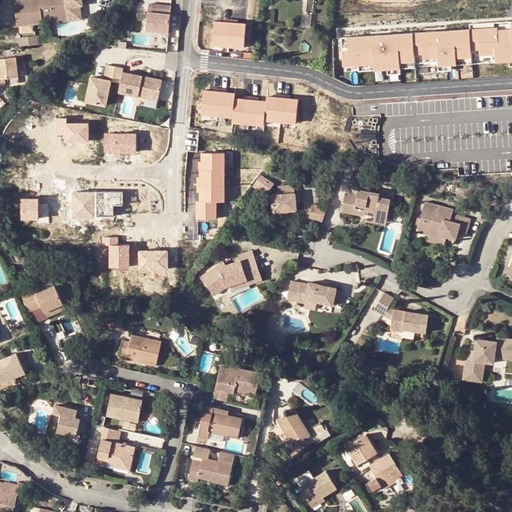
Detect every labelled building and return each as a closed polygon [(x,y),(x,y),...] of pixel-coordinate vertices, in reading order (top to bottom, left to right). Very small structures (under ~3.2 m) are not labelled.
[(67,16),(65,0),(14,0),(18,25),(43,22),(43,19),(51,18),(67,16)] [(168,31),(171,5),(148,3),(146,29),(168,31)] [(215,21),(213,45),(229,46),(231,19),(224,19),(223,22),(215,21)] [(238,20),(231,19),(229,46),(245,47),(246,23),(238,23),(238,20)] [(511,60),(511,21),(470,24),(470,29),(342,38),(344,66),(373,63),(374,70),(400,68),(399,61),(418,59),(419,67),(456,64),(456,57),(471,56),(471,64),(511,60)] [(35,24),(21,25),(21,32),(35,30),(35,24)] [(40,41),(39,34),(20,36),(21,43),(40,41)] [(0,77),(5,77),(19,75),(17,56),(0,58),(0,77)] [(119,71),(120,67),(103,64),(100,78),(87,76),(82,100),(102,104),(107,80),(117,82),(119,71)] [(158,80),(119,71),(117,82),(115,91),(137,95),(154,99),(158,80)] [(204,90),(202,113),(218,115),(220,88),(213,88),(213,91),(204,90)] [(227,89),(220,88),(218,115),(233,116),(235,98),(236,93),(227,92),(227,89)] [(266,101),(265,119),(280,121),(283,95),(276,94),(275,97),(267,96),(266,101)] [(290,95),(283,95),(280,121),(296,122),(298,99),(290,98),(290,95)] [(233,116),(233,121),(248,123),(251,97),(244,96),(243,99),(235,98),(233,116)] [(258,97),(251,97),(248,123),(264,124),(265,119),(266,101),(258,100),(258,97)] [(68,119),(54,119),(54,135),(64,135),(65,143),(87,143),(87,125),(68,125),(68,119)] [(135,135),(102,135),(102,153),(135,153),(135,135)] [(203,161),(203,168),(224,168),(224,152),(203,152),(203,161)] [(197,177),(198,184),(224,184),(224,168),(203,168),(201,168),(201,177),(197,177)] [(263,172),(254,184),(267,193),(276,182),(263,172)] [(375,216),(388,218),(391,199),(380,197),(381,193),(370,191),(373,178),(353,175),(350,187),(359,190),(358,194),(346,192),(343,210),(355,212),(356,208),(366,209),(365,214),(375,216)] [(320,192),(331,196),(336,182),(322,178),(320,192)] [(273,193),(275,210),(298,208),(297,195),(296,183),(280,184),(281,193),(273,193)] [(201,192),(201,200),(216,200),(224,200),(224,184),(198,184),(198,192),(201,192)] [(122,194),(94,194),(94,195),(95,218),(112,218),(112,207),(122,207),(122,194)] [(95,218),(94,195),(72,195),(72,219),(95,219),(95,218)] [(198,200),(198,220),(207,220),(207,218),(216,218),(216,200),(201,200),(198,200)] [(37,201),(20,201),(21,221),(37,221),(37,225),(48,225),(48,206),(37,206),(37,201)] [(322,220),(327,206),(312,201),(310,216),(322,220)] [(430,234),(447,238),(447,235),(456,238),(458,230),(467,233),(471,219),(452,213),(451,216),(438,213),(440,205),(426,201),(418,230),(430,234)] [(445,245),(447,238),(430,234),(429,240),(445,245)] [(102,247),(109,247),(109,269),(129,269),(129,247),(117,247),(116,239),(102,239),(102,247)] [(216,284),(219,290),(228,284),(233,282),(248,277),(249,282),(263,277),(253,249),(239,254),(241,259),(227,264),(218,267),(216,265),(202,275),(211,288),(216,284)] [(167,253),(139,253),(139,271),(167,271),(167,253)] [(233,282),(235,287),(249,282),(248,277),(233,282)] [(293,279),(288,298),(296,300),(301,281),(293,279)] [(335,297),(337,289),(337,287),(329,285),(321,283),(309,280),(309,283),(301,281),(296,300),(305,302),(306,298),(333,304),(335,297)] [(35,289),(22,295),(29,311),(42,306),(43,308),(62,300),(55,284),(37,293),(35,289)] [(211,288),(214,293),(219,290),(216,284),(211,288)] [(384,312),(388,306),(393,297),(382,292),(373,308),(383,314),(384,312)] [(44,311),(63,303),(62,300),(43,308),(44,311)] [(388,306),(384,312),(392,316),(394,309),(388,306)] [(394,309),(392,316),(390,329),(403,331),(403,328),(426,331),(429,314),(394,309)] [(270,343),(273,338),(265,333),(261,339),(270,343)] [(156,364),(161,341),(132,334),(130,341),(123,340),(120,353),(127,355),(127,357),(136,359),(143,361),(156,364)] [(511,354),(511,337),(497,336),(496,340),(478,336),(476,349),(474,357),(466,357),(463,375),(482,378),(485,359),(493,360),(494,356),(495,352),(511,354)] [(474,357),(476,349),(468,348),(466,357),(474,357)] [(0,383),(15,376),(26,372),(17,353),(0,359),(0,383)] [(220,366),(214,397),(227,400),(228,391),(229,388),(234,389),(255,394),(260,372),(230,365),(230,368),(220,366)] [(0,383),(0,389),(14,382),(17,381),(15,376),(0,383)] [(107,415),(123,418),(125,414),(139,418),(142,400),(111,393),(107,415)] [(76,417),(77,410),(55,405),(54,412),(60,413),(57,431),(76,435),(80,418),(76,417)] [(204,405),(198,435),(208,438),(225,441),(226,434),(238,437),(242,417),(213,411),(213,407),(204,405)] [(213,407),(213,411),(242,417),(243,413),(213,407)] [(294,445),(311,434),(295,408),(278,419),(294,445)] [(116,463),(131,466),(135,447),(117,443),(120,429),(105,426),(102,440),(97,466),(107,468),(109,461),(116,463)] [(366,433),(344,447),(350,456),(356,465),(377,452),(366,433)] [(196,453),(211,456),(213,448),(197,445),(196,453)] [(221,450),(219,461),(202,457),(202,460),(193,458),(189,479),(198,481),(198,476),(216,480),(215,481),(228,484),(232,463),(235,453),(221,450)] [(374,491),(383,485),(381,483),(401,471),(389,453),(370,465),(377,476),(369,482),(374,491)] [(345,459),(351,468),(356,465),(350,456),(348,457),(345,459)] [(309,502),(322,494),(323,496),(337,487),(326,469),(300,487),(309,502)] [(394,479),(402,474),(401,471),(381,483),(383,485),(385,489),(396,481),(394,479)] [(0,511),(13,511),(20,484),(5,481),(0,479),(0,511)] [(322,494),(309,502),(312,507),(325,499),(323,496),(322,494)]
